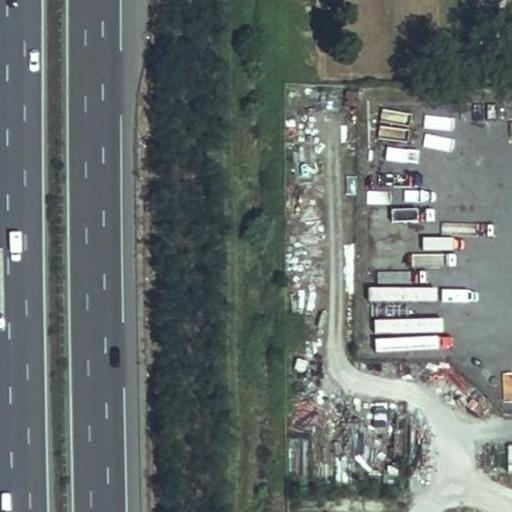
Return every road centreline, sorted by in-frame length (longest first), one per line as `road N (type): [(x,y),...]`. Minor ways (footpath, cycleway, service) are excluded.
road 1 (motorway): [(18,0),(25,511)]
road 2 (motorway): [(102,511),(96,0)]
